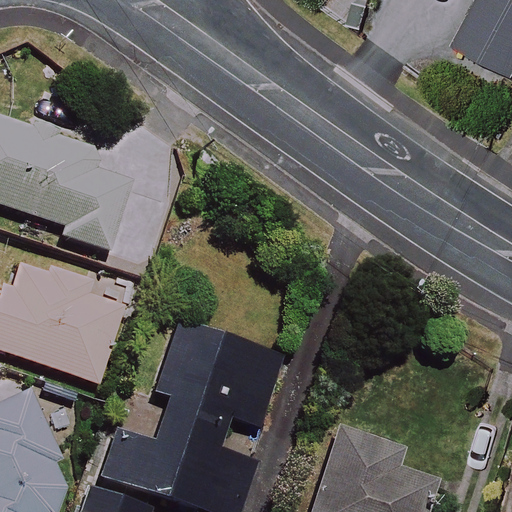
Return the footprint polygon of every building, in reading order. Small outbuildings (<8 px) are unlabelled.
[(511,0),(480,0),(457,45),(511,73),(511,0)] [(94,155),(0,123),(0,211),(59,231),(55,242),(102,258),(126,186),(87,173),(94,155)] [(9,293),(0,291),(0,355),(94,388),(119,311),(82,299),(87,285),(42,270),(39,276),(14,269),(9,293)] [(277,362),(173,326),(149,397),(165,402),(149,447),(112,435),(96,482),(184,511),(236,511),(252,467),(213,454),(223,422),(253,432),(277,362)] [(53,511),(58,489),(48,470),(60,464),(27,399),(0,412),(0,511),(53,511)] [(400,455),(333,432),(305,511),(414,511),(424,484),(393,474),(400,455)] [(146,511),(147,511),(83,491),(76,511),(146,511)]
